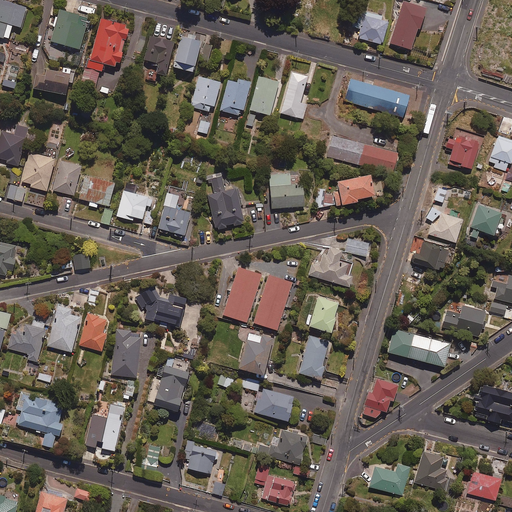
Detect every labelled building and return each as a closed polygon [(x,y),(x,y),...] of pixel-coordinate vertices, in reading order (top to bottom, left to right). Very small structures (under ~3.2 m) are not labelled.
[(26,7),(0,0),(0,37),(8,39),(12,25),(20,27),(26,7)] [(417,0),(402,0),(391,43),(412,49),(418,28),(420,28),(425,8),(416,5),(417,0)] [(91,8),(78,5),(77,11),(90,14),(91,8)] [(88,17),(59,9),(50,41),(79,49),(88,17)] [(382,15),(363,11),(357,37),(382,44),(388,22),(380,20),(382,15)] [(92,50),(90,50),(85,67),(87,68),(85,77),(97,80),(101,63),(117,67),(128,26),(100,18),(92,50)] [(187,36),(182,35),(173,66),(192,72),(201,41),(194,39),(196,36),(188,34),(187,36)] [(174,43),(150,36),(144,59),(151,61),(146,79),(154,81),(156,73),(165,75),(174,43)] [(82,53),(74,51),(71,63),(78,65),(82,53)] [(20,68),(6,64),(0,83),(13,88),(20,68)] [(71,69),(63,67),(62,73),(46,69),(45,76),(35,74),(32,88),(65,95),(71,69)] [(307,76),(292,72),(280,113),(303,119),(307,105),(300,103),(307,76)] [(221,82),(199,76),(190,106),(208,111),(210,106),(214,107),(221,82)] [(279,82),(259,76),(249,109),(269,115),(279,82)] [(237,79),(236,82),(227,80),(220,111),(239,115),(240,109),(244,110),(250,82),(237,79)] [(409,94),(350,80),(345,102),(404,116),(409,94)] [(255,115),(249,113),(246,125),(253,126),(255,115)] [(210,123),(200,120),(198,131),(207,134),(210,123)] [(28,127),(17,124),(14,134),(1,131),(0,135),(0,158),(8,160),(7,163),(18,166),(28,127)] [(482,136),(458,129),(455,140),(449,138),(446,147),(453,149),(449,163),(472,170),(482,136)] [(398,152),(331,136),(326,156),(393,172),(398,152)] [(494,167),(506,171),(509,164),(511,164),(511,161),(511,140),(498,136),(489,161),(495,163),(494,167)] [(29,152),(22,182),(24,182),(24,183),(30,184),(29,187),(46,191),(57,149),(49,147),(47,156),(29,152)] [(81,166),(60,160),(53,190),(74,195),(81,166)] [(225,190),(221,173),(205,176),(209,194),(207,195),(215,229),(244,222),(236,188),(225,190)] [(289,174),(269,175),(271,208),(304,206),(303,184),(290,185),(289,174)] [(325,193),(324,206),(336,204),(336,206),(358,202),(358,199),(375,196),(371,174),(336,181),(338,191),(325,193)] [(114,183),(85,175),(78,199),(90,202),(89,205),(97,208),(98,203),(108,206),(114,183)] [(25,188),(10,185),(7,198),(22,201),(25,188)] [(447,190),(438,188),(434,200),(443,203),(447,190)] [(324,206),(325,193),(325,189),(316,189),(315,208),(324,206)] [(152,198),(123,190),(116,216),(132,220),(133,217),(142,219),(146,206),(150,207),(152,198)] [(176,208),(179,195),(167,192),(158,229),(184,236),(190,212),(176,208)] [(502,213),(479,204),(470,228),(473,229),(471,236),(477,238),(480,230),(494,235),(502,213)] [(113,210),(104,208),(100,222),(109,225),(113,210)] [(154,213),(146,211),(143,223),(151,224),(154,213)] [(463,220),(441,213),(437,225),(432,223),(428,234),(456,243),(463,220)] [(369,242),(348,238),(346,252),(366,256),(369,242)] [(6,268),(13,269),(15,258),(13,258),(16,246),(0,241),(0,273),(5,275),(6,268)] [(449,249),(421,241),(414,263),(442,271),(449,249)] [(342,251),(329,247),(327,254),(323,252),(319,264),(312,262),(308,275),(349,287),(352,277),(346,275),(349,264),(339,261),(342,251)] [(90,267),(88,253),(73,255),(75,269),(90,267)] [(262,275),(238,267),(223,315),(247,322),(262,275)] [(292,282),(268,275),(253,323),(277,330),(292,282)] [(511,275),(509,275),(507,284),(493,281),(492,286),(497,288),(495,298),(511,302),(511,275)] [(155,287),(136,296),(141,308),(145,306),(147,310),(144,318),(161,323),(160,326),(175,330),(181,311),(183,311),(186,298),(169,294),(167,299),(161,297),(155,287)] [(99,291),(90,289),(86,304),(95,306),(99,291)] [(339,303),(318,297),(310,327),(331,333),(339,303)] [(506,306),(493,303),(490,312),(504,315),(506,306)] [(71,308),(58,305),(47,346),(71,352),(80,317),(69,314),(71,308)] [(486,312),(463,305),(459,319),(444,315),(442,325),(479,335),(486,312)] [(10,314),(0,311),(0,327),(7,329),(10,314)] [(106,318),(87,313),(79,345),(102,351),(106,334),(104,333),(106,329),(104,328),(106,318)] [(28,360),(37,362),(45,329),(44,329),(45,324),(33,321),(32,326),(24,324),(22,331),(17,330),(16,334),(12,332),(7,348),(29,354),(28,360)] [(450,343),(394,329),(388,352),(444,367),(450,343)] [(141,332),(116,330),(111,375),(136,378),(141,332)] [(261,336),(248,333),(238,369),(263,375),(273,337),(261,334),(261,336)] [(329,343),(309,337),(298,373),(321,380),(325,366),(322,366),(329,343)] [(173,360),(167,358),(153,404),(177,411),(188,372),(171,367),(173,360)] [(52,376),(39,373),(37,379),(50,382),(52,376)] [(218,384),(227,387),(227,385),(231,386),(234,380),(221,375),(218,384)] [(260,381),(247,378),(244,388),(258,391),(260,381)] [(398,385),(376,378),(371,391),(370,391),(362,413),(377,418),(380,410),(386,412),(390,400),(393,401),(398,385)] [(511,393),(484,385),(474,417),(499,424),(501,419),(511,422),(511,393)] [(294,397),(263,389),(262,393),(259,392),(254,412),(288,421),(294,397)] [(59,423),(63,404),(35,398),(34,400),(29,399),(30,394),(21,392),(17,410),(18,411),(15,425),(45,432),(42,445),(53,448),(55,436),(59,436),(62,424),(59,423)] [(124,408),(110,404),(107,418),(93,414),(86,444),(114,451),(124,408)] [(307,437),(283,430),(280,439),(274,437),(269,456),(300,464),(307,437)] [(242,450),(244,441),(232,438),(230,446),(242,450)] [(219,470),(221,462),(217,461),(219,452),(193,446),(194,442),(187,440),(185,452),(191,453),(187,469),(211,474),(213,468),(219,470)] [(244,441),(242,450),(251,452),(253,443),(244,441)] [(163,449),(151,445),(143,468),(155,472),(163,449)] [(270,448),(260,445),(258,453),(268,455),(270,448)] [(450,459),(423,451),(414,482),(444,490),(447,479),(445,478),(450,459)] [(410,467),(398,463),(395,472),(375,467),(369,487),(402,495),(410,467)] [(269,468),(259,465),(254,483),(265,486),(261,498),(289,506),(295,482),(267,475),(269,468)] [(501,479),(472,471),(467,493),(496,500),(501,479)] [(223,484),(215,482),(212,493),(220,495),(223,484)] [(91,493),(76,488),(73,497),(88,502),(91,493)] [(64,511),(68,499),(41,491),(35,511),(64,511)] [(6,496),(0,494),(0,511),(15,511),(18,501),(5,498),(6,496)]
